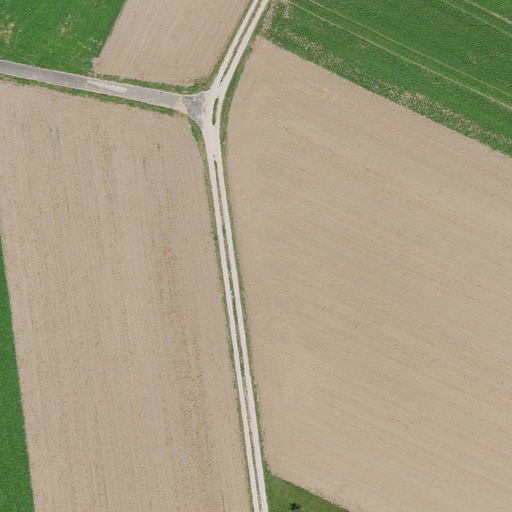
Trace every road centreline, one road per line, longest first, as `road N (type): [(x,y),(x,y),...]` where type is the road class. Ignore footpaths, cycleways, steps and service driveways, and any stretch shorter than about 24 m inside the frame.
road 1 (track): [(263,511),(209,110),(265,0)]
road 2 (track): [(209,110),(0,67)]
